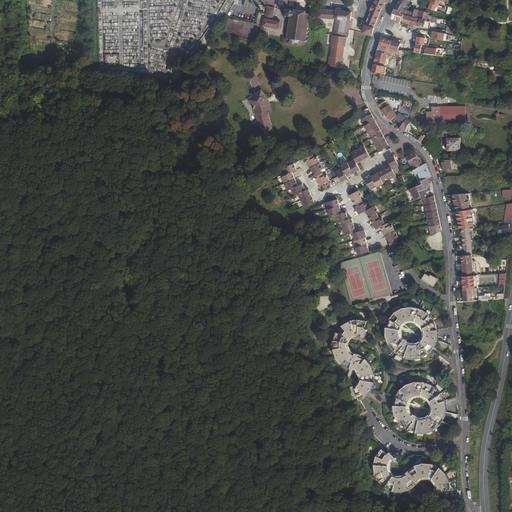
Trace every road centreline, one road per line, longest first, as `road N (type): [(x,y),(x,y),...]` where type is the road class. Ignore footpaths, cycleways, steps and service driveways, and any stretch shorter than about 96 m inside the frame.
road 1 (residential): [(405,139),(434,167),(448,231),(469,504)]
road 2 (tertiary): [(511,310),(486,444),(485,511)]
road 3 (residential): [(395,0),(366,87),(383,122),(405,139)]
